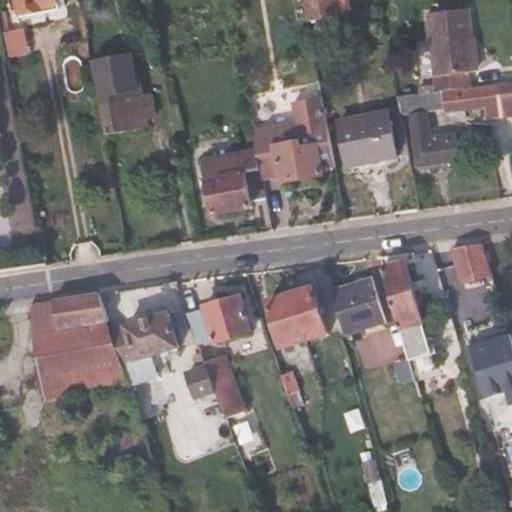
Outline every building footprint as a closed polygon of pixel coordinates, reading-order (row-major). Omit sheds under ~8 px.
[(15,0),(18,13),(57,5),(57,2),(62,2),(62,0),(15,0)] [(332,19),(328,0),(311,0),(316,22),(332,19)] [(478,73),(471,10),(427,15),(436,94),(470,89),(469,73),(478,73)] [(155,121),(150,96),(141,97),(141,90),(136,90),(129,56),(93,63),(108,135),(148,126),(147,122),(155,121)] [(511,111),(511,84),(470,89),(436,94),(398,98),(402,117),(410,116),(418,168),(460,162),(457,134),(432,137),(429,113),(443,111),(444,115),(485,111),(486,120),(502,118),(502,113),(511,111)] [(333,145),(325,106),(323,106),(321,96),(302,99),(310,143),(275,150),(281,184),(324,177),(319,147),(333,145)] [(397,160),(387,113),(339,123),(348,169),(397,160)] [(269,205),(264,183),(257,147),(254,148),(202,159),(215,222),(255,213),(253,208),(269,205)] [(492,278),(482,246),(451,250),(462,286),(492,278)] [(426,325),(406,262),(383,268),(394,302),(422,400),(447,392),(441,372),(434,374),(431,365),(433,362),(424,328),(426,325)] [(387,324),(372,280),(334,292),(347,336),(387,324)] [(329,335),(315,289),(291,295),(307,343),(329,335)] [(102,294),(56,302),(29,306),(46,404),(130,387),(123,367),(112,333),(109,325),(102,294)] [(307,343),(291,295),(270,302),(283,350),(307,343)] [(254,333),(243,298),(205,308),(204,312),(188,316),(199,346),(214,341),(214,345),(254,333)] [(183,348),(172,315),(122,329),(134,363),(183,348)] [(134,363),(122,329),(112,333),(123,367),(134,363)] [(511,392),(511,343),(510,337),(471,349),(477,369),(482,368),(486,380),(500,376),(507,394),(511,392)] [(248,411),(226,357),(205,365),(207,368),(216,394),(226,421),(248,411)] [(216,394),(207,368),(188,375),(197,401),(216,394)] [(301,392),(293,373),(281,376),(293,410),(300,408),(296,393),(301,392)] [(507,394),(500,376),(486,380),(482,381),(489,404),(507,399),(507,394)] [(153,463),(144,434),(101,443),(107,473),(153,463)]
